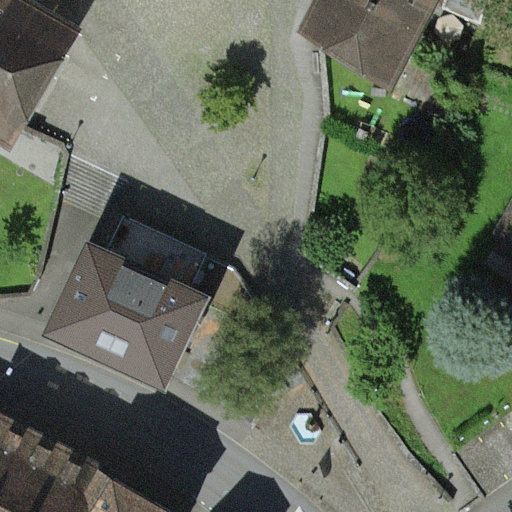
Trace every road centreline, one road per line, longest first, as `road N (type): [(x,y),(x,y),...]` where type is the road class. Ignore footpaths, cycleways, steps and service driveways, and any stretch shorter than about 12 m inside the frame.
road 1 (unclassified): [(410,511),(325,371),(286,268),(282,65),(295,0)]
road 2 (tertiary): [(0,366),(101,404),(236,484)]
